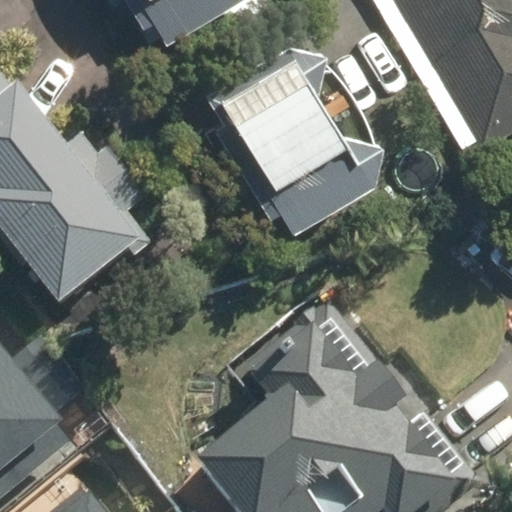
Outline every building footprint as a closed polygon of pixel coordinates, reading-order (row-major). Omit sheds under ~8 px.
[(130,0),(158,44),(228,0),(130,0)] [(511,0),(393,0),(483,147),(511,129),(511,0)] [(377,172),(379,132),(314,40),(207,115),(290,233),(377,172)] [(96,160),(69,126),(57,136),(1,69),(0,69),(0,240),(59,313),(144,243),(126,221),(148,203),(106,152),(96,160)] [(269,409),(192,472),(224,511),(429,511),(454,493),(393,417),(409,404),(321,295),(234,365),(269,409)] [(0,471),(58,424),(0,354),(0,471)] [(88,511),(79,501),(66,511),(88,511)]
